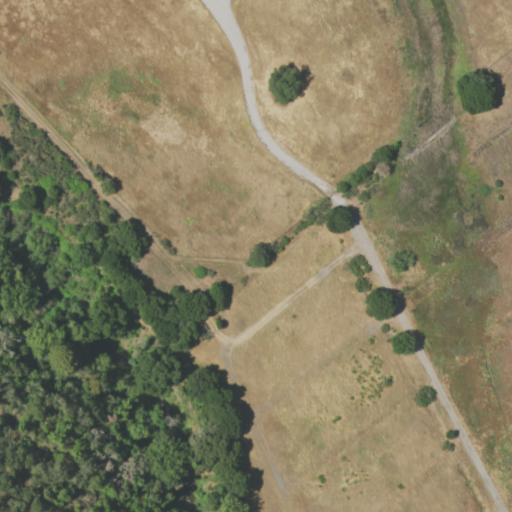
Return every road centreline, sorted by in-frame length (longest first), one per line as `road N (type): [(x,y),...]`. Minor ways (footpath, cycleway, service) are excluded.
road 1 (residential): [(502,511),(343,205),(262,135),(234,40),(206,0)]
road 2 (track): [(343,205),(259,270),(166,258),(0,82)]
